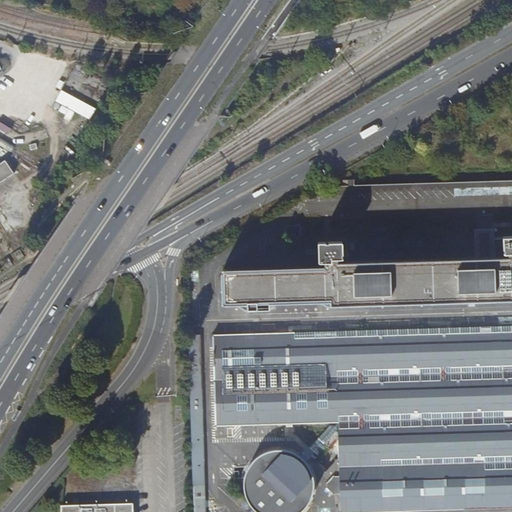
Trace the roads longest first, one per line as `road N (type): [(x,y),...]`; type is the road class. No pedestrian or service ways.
road 1 (trunk): [(0,404),(267,0)]
road 2 (trunk): [(241,0),(0,364)]
road 3 (secondary): [(511,32),(220,195),(147,245)]
road 4 (secondary): [(147,245),(263,193),(511,55)]
road 5 (unclassified): [(12,511),(154,350),(165,301),(147,245)]
road 6 (secondary): [(0,331),(147,245)]
